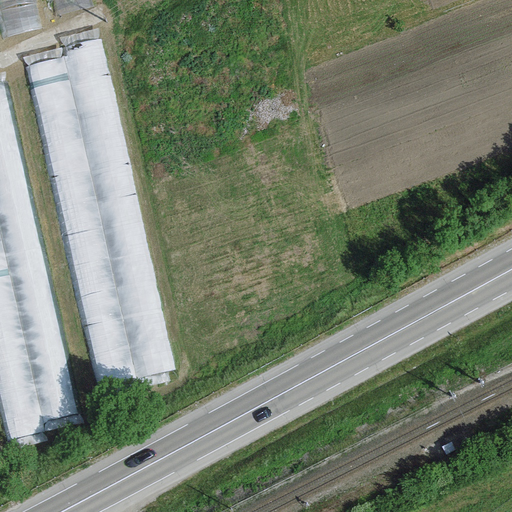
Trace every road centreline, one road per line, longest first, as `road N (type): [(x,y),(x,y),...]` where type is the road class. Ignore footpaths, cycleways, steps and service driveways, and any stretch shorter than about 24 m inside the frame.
road 1 (primary): [(62,511),(511,270)]
road 2 (track): [(330,511),(436,443)]
